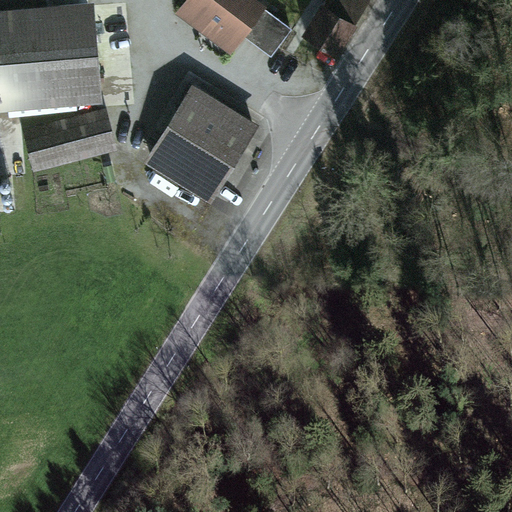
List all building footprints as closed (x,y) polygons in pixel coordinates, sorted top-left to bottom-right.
[(243,0),(186,0),(173,20),(228,58),(241,39),(269,59),(288,31),(243,0)] [(83,11),(0,19),(0,113),(93,104),(83,11)] [(349,32),(316,13),(298,44),(331,63),(349,32)] [(251,131),(185,91),(139,167),(204,207),(251,131)] [(102,116),(20,138),(31,179),(113,157),(102,116)]
